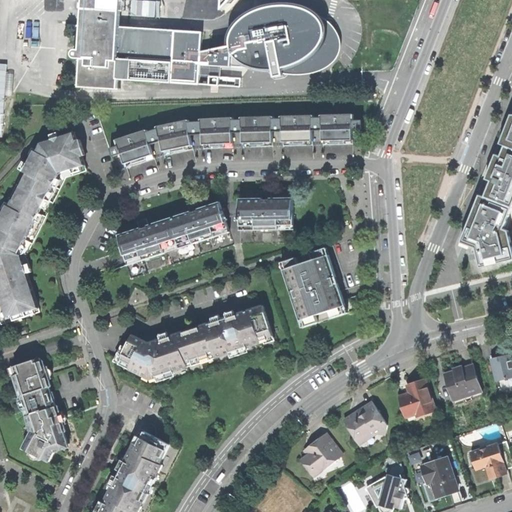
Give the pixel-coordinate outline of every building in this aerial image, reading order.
[(73,55),(74,57),(76,58),(80,58),(79,77),(118,80),(199,84),(201,52),(202,31),(120,27),(121,0),(83,0),(80,49),(77,49),(75,50),(73,52),(73,55)] [(232,46),(201,52),(199,84),(209,85),(210,76),(219,77),(241,78),(249,67),(258,70),(268,71),(276,80),(288,78),(287,74),(299,75),(310,74),(320,72),(328,67),(334,63),(339,56),(341,49),(341,44),(340,38),(338,32),(331,23),(323,17),(316,8),(303,4),(290,3),(275,5),(258,10),(246,16),(239,24),(234,31),(232,46)] [(219,86),(219,77),(210,76),(209,85),(219,86)] [(118,80),(79,77),(78,87),(120,90),(120,88),(118,88),(118,80)] [(219,77),(219,86),(241,87),(241,78),(219,77)] [(323,126),(323,145),(331,145),(346,145),(353,145),(353,125),(354,125),(354,115),(321,115),(321,126),(323,126)] [(283,127),(283,146),(290,146),(307,146),(314,145),(313,126),(315,126),(314,116),(281,116),(281,127),(283,127)] [(243,128),(243,147),(250,147),(267,147),(274,147),(273,127),(275,127),(274,117),(241,117),(241,128),(243,128)] [(203,130),(204,149),(209,149),(227,148),(234,148),(233,129),(234,129),(234,118),(201,119),(201,130),(203,130)] [(511,119),(503,142),(511,145),(511,119)] [(160,137),(164,156),(171,154),(186,151),(194,150),(190,131),(191,130),(189,120),(157,127),(159,137),(160,137)] [(150,161),(155,159),(149,140),(150,140),(147,130),(116,140),(119,150),(120,150),(126,168),(131,166),(150,161)] [(23,321),(22,318),(41,312),(28,272),(32,270),(28,257),(26,257),(66,178),(88,171),(74,131),(42,142),(37,151),(31,148),(29,152),(28,155),(31,157),(6,207),(0,217),(0,319),(2,325),(15,320),(15,323),(23,321)] [(511,151),(503,149),(501,156),(500,161),(494,159),(485,182),(491,184),(483,199),(478,196),(459,245),(466,247),(476,251),(477,261),(479,271),(511,263),(511,245),(509,231),(504,231),(511,213),(511,212),(508,211),(511,202),(511,151)] [(240,230),(293,230),(293,200),(271,200),(271,193),(266,193),(262,193),(262,200),(240,200),(240,230)] [(129,265),(230,232),(223,211),(225,211),(224,208),(222,209),(221,204),(200,210),(198,204),(193,206),(189,207),(191,213),(149,227),(147,220),(143,222),(138,223),(140,230),(119,237),(129,265)] [(302,328),(348,313),(337,280),(327,248),(281,262),(302,328)] [(261,340),(273,336),(264,306),(228,317),(228,318),(223,320),(218,321),(218,320),(161,339),(162,339),(156,341),(150,343),(133,335),(121,360),(131,365),(129,369),(137,373),(138,370),(150,376),(179,367),(180,370),(188,367),(187,363),(215,354),(217,357),(225,355),(224,352),(253,343),(254,346),(262,343),(261,340)] [(501,382),(511,378),(511,353),(495,358),(501,382)] [(40,358),(13,367),(16,375),(14,376),(19,391),(21,391),(23,396),(10,399),(15,414),(27,410),(29,415),(27,416),(32,432),(25,446),(51,459),(55,452),(69,447),(64,432),(67,431),(65,426),(64,422),(61,423),(59,415),(61,415),(58,406),(56,406),(49,387),(51,386),(47,371),(43,360),(41,361),(40,358)] [(468,401),(485,396),(474,364),(463,367),(463,365),(458,367),(455,368),(455,370),(449,372),(451,378),(447,380),(454,400),(466,396),(468,401)] [(415,383),(408,385),(410,393),(400,396),(406,414),(416,411),(417,416),(436,410),(426,380),(415,383)] [(355,440),(361,451),(385,435),(387,424),(373,401),(362,408),(357,411),(357,414),(355,415),(352,415),(345,420),(349,427),(349,428),(356,439),(355,440)] [(437,415),(436,410),(417,416),(416,411),(406,414),(409,424),(437,415)] [(138,511),(142,506),(139,505),(156,472),(158,473),(162,465),(160,464),(170,444),(144,431),(138,444),(135,442),(127,458),(99,511),(138,511)] [(327,473),(345,465),(341,456),(343,454),(327,433),(319,440),(314,443),(314,445),(312,447),(311,447),(305,451),(308,455),(302,460),(311,472),(315,481),(328,476),(327,473)] [(506,471),(511,468),(511,459),(507,442),(498,444),(471,453),(475,467),(484,464),(490,480),(498,478),(507,475),(506,471)] [(387,455),(391,466),(399,464),(394,451),(387,455)] [(447,457),(422,465),(428,483),(432,481),(437,497),(447,494),(458,491),(447,457)] [(397,507),(402,510),(406,495),(410,492),(410,489),(407,486),(406,486),(402,474),(403,469),(401,463),(399,464),(391,466),(391,469),(388,479),(380,482),(384,497),(381,508),(381,510),(382,511),(390,511),(391,511),(393,509),(393,508),(396,505),(397,507)] [(220,481),(221,482),(228,473),(225,471),(220,477),(218,479),(220,481)]
